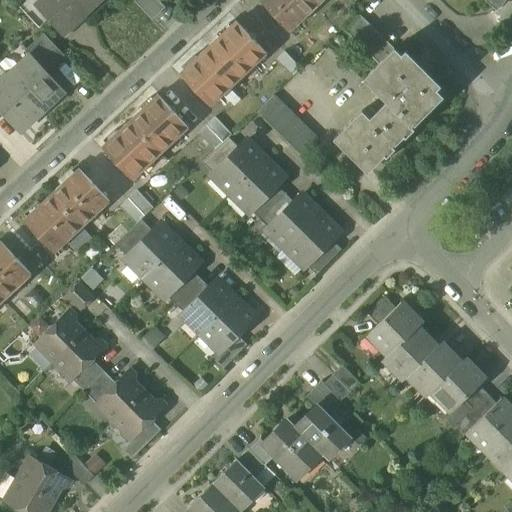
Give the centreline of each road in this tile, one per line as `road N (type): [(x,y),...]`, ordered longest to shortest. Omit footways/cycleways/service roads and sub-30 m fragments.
road 1 (residential): [(398,237),(120,511)]
road 2 (residential): [(0,207),(219,0)]
road 3 (residential): [(511,99),(473,162),(398,237)]
road 4 (residential): [(511,95),(409,0)]
